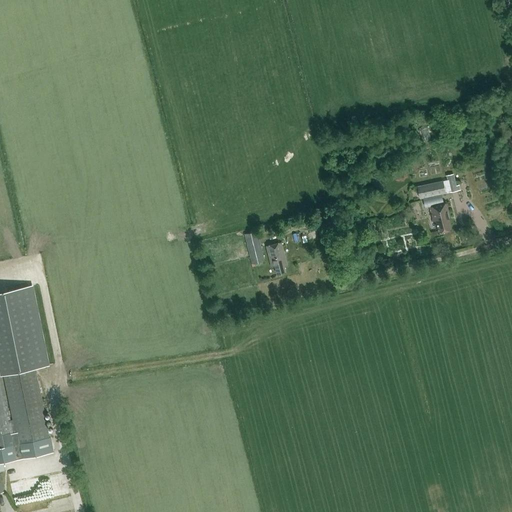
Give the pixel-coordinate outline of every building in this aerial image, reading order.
[(446,192),(451,190),(452,192),(457,190),(456,188),(459,187),(458,183),(457,184),(456,178),(418,185),(420,198),(424,197),(426,206),(444,202),(442,193),(446,192)] [(439,232),(451,228),(448,217),(450,217),(448,211),(449,211),(447,203),(430,207),(433,221),(436,221),(439,232)] [(252,264),(265,260),(257,231),(244,234),(252,264)] [(285,267),(288,267),(282,242),(269,245),(266,246),(271,267),(275,266),(277,274),(286,272),(285,267)] [(0,359),(3,373),(20,457),(52,451),(35,367),(48,364),(32,285),(0,291),(0,359)] [(0,492),(3,492),(0,474),(0,471),(5,470),(3,461),(20,457),(2,374),(0,374),(0,492)] [(31,502),(49,495),(42,478),(24,485),(31,502)]
